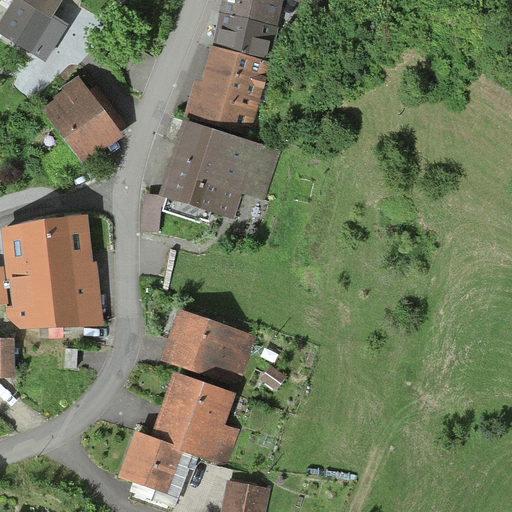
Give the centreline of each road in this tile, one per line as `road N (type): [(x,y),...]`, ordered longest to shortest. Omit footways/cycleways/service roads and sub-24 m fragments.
road 1 (unclassified): [(0,450),(68,423),(114,376),(126,329),(124,197)]
road 2 (unclassified): [(124,197),(191,0)]
road 3 (residential): [(124,197),(0,223)]
